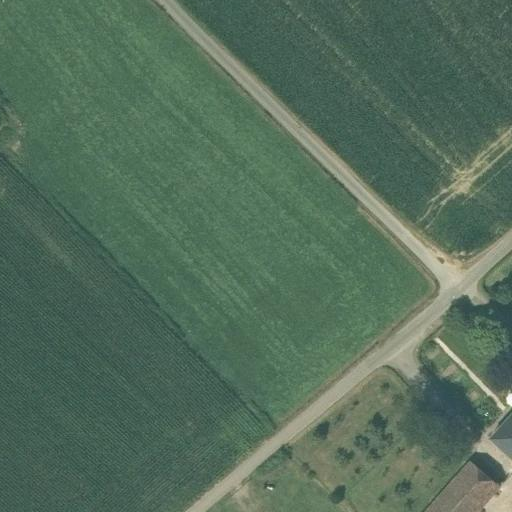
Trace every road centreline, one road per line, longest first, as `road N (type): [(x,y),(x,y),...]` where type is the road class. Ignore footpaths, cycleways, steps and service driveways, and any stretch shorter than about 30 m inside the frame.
road 1 (unclassified): [(456,288),(166,0)]
road 2 (unclassified): [(456,288),(196,511)]
road 3 (unknown): [(402,335),(511,442)]
